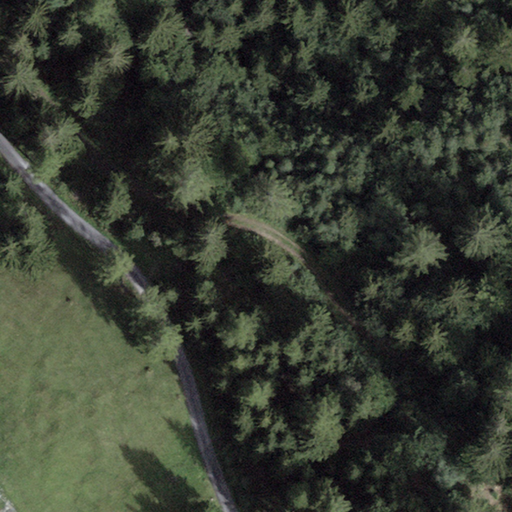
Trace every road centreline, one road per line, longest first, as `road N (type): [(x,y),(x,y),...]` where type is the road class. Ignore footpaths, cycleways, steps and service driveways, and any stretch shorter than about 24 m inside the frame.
road 1 (track): [(511,466),(466,426),(397,323),(220,172),(0,5)]
road 2 (track): [(0,76),(146,254),(254,511)]
